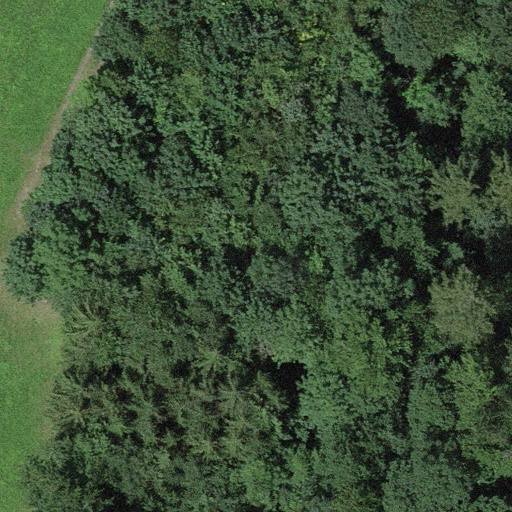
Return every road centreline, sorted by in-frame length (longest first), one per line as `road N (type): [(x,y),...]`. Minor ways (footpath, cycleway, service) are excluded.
road 1 (track): [(511,102),(374,298),(316,511)]
road 2 (track): [(25,275),(159,0)]
